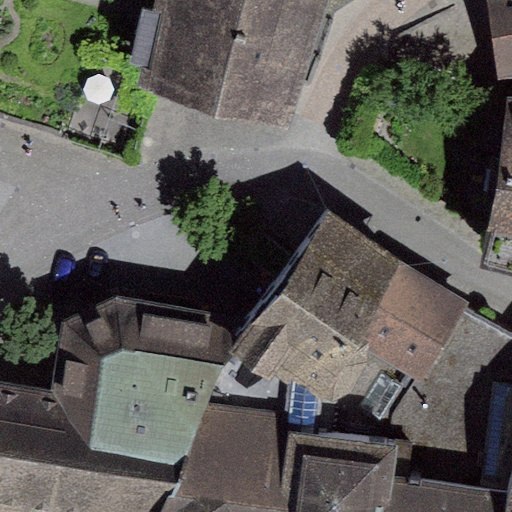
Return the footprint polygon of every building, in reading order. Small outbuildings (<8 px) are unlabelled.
[(317,0),(166,0),(151,63),(99,50),(68,137),(136,160),(159,69),(285,103),(317,0)] [(511,0),(493,0),(504,68),(511,66),(511,0)] [(511,98),(511,99),(502,158),(468,153),(461,208),(493,226),(491,248),(511,253),(511,98)] [(329,210),(246,318),(334,382),(398,262),(329,210)] [(398,262),(334,382),(330,426),(411,436),(429,355),(466,303),(398,262)] [(120,290),(66,314),(53,390),(195,413),(220,349),(246,318),(120,290)] [(511,329),(466,303),(429,355),(411,436),(406,468),(511,482),(511,479),(511,329)] [(220,349),(195,413),(293,428),(294,421),(330,426),(334,382),(246,318),(220,349)] [(0,381),(0,498),(108,511),(152,511),(195,413),(53,390),(0,381)] [(195,413),(152,511),(504,511),(511,482),(406,468),(411,436),(330,426),(294,421),(293,428),(195,413)]
